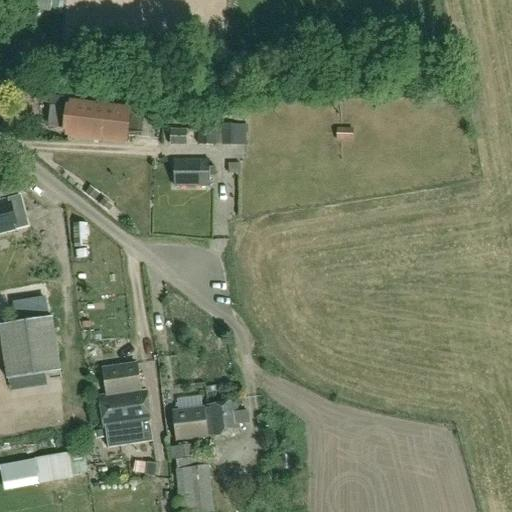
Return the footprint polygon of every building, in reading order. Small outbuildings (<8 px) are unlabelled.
[(0,96),(20,100),(21,93),(2,90),(3,89),(0,88),(0,96)] [(124,140),(124,136),(158,140),(161,114),(127,111),(71,104),(68,134),(124,140)] [(8,114),(1,128),(13,135),(21,121),(8,114)] [(329,130),(347,129),(346,117),(329,118),(329,130)] [(248,145),(248,124),(223,124),(223,146),(248,145)] [(217,146),(217,128),(197,129),(198,147),(217,146)] [(170,130),(169,146),(187,147),(188,130),(170,130)] [(175,187),(208,187),(208,161),(175,161),(175,187)] [(18,175),(0,179),(0,196),(22,190),(18,175)] [(0,233),(16,230),(27,227),(24,215),(20,197),(0,202),(0,233)] [(73,225),(74,248),(88,248),(87,225),(73,225)] [(94,327),(128,325),(127,302),(92,304),(94,327)] [(0,325),(0,339),(6,379),(61,370),(53,317),(0,325)] [(136,365),(103,370),(107,397),(99,398),(104,430),(105,430),(108,450),(153,443),(150,423),(151,423),(146,391),(140,391),(136,365)] [(211,439),(240,435),(238,425),(248,424),(247,412),(237,413),(236,403),(207,407),(207,409),(203,410),(203,409),(177,413),(180,441),(211,438),(211,439)] [(35,432),(14,437),(17,449),(38,444),(35,432)] [(213,511),(208,455),(199,456),(197,444),(169,447),(171,460),(173,460),(178,511),(213,511)] [(83,451),(69,453),(72,476),(87,473),(83,451)] [(37,470),(39,483),(73,477),(72,476),(69,453),(68,453),(35,459),(37,470)] [(145,475),(154,477),(157,465),(147,463),(145,475)]
